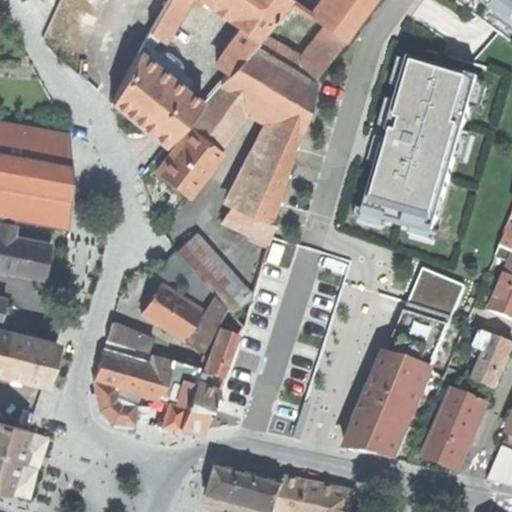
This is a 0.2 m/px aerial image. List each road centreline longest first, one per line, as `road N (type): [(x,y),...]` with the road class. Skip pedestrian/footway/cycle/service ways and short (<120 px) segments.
road 1 (residential): [(181,461),(66,428),(110,292),(127,172),(116,143),(15,0)]
road 2 (residential): [(466,499),(235,448),(197,447),(181,461)]
road 3 (residential): [(466,499),(511,388)]
